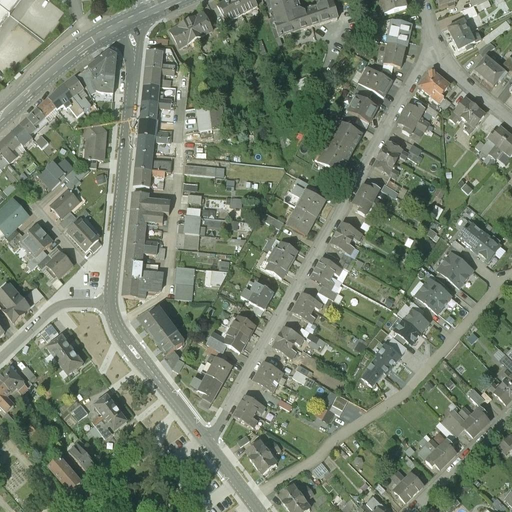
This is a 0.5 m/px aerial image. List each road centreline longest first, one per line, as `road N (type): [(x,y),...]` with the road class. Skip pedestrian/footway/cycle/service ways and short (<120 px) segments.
road 1 (residential): [(204,443),(436,46)]
road 2 (residential): [(498,283),(411,390),(248,500)]
road 3 (residential): [(126,22),(133,81),(114,270)]
road 4 (residential): [(112,304),(135,351),(204,443)]
road 5 (secondary): [(126,22),(67,58),(0,117)]
road 6 (residential): [(511,415),(409,511)]
road 7 (residential): [(112,304),(57,307),(0,357)]
